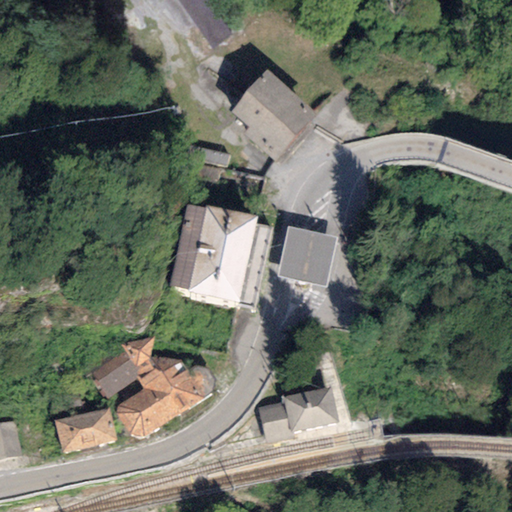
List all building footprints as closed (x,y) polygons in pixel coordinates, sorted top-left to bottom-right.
[(213,0),(179,0),(212,44),(234,27),(213,0)] [(279,163),(282,166),(319,123),(266,79),(232,120),(249,135),(245,141),(276,166),(279,163)] [(256,230),(256,228),(206,216),(204,219),(187,214),(168,295),(240,312),(241,309),(252,312),(270,233),(256,230)] [(299,235),(288,232),(277,282),(288,284),(317,290),(326,292),(337,243),(328,241),(299,235)] [(116,418),(130,438),(142,441),(203,403),(210,397),(213,384),(207,375),(195,370),(187,376),(179,365),(151,361),(153,342),(120,349),(129,365),(137,372),(136,383),(144,392),(138,398),(122,407),(118,410),(116,418)] [(120,349),(86,369),(108,403),(136,383),(137,372),(129,365),(120,349)] [(256,408),(264,443),(336,428),(329,393),(256,408)] [(108,413),(54,424),(63,458),(117,446),(108,413)] [(0,427),(0,465),(22,460),(13,425),(0,427)]
